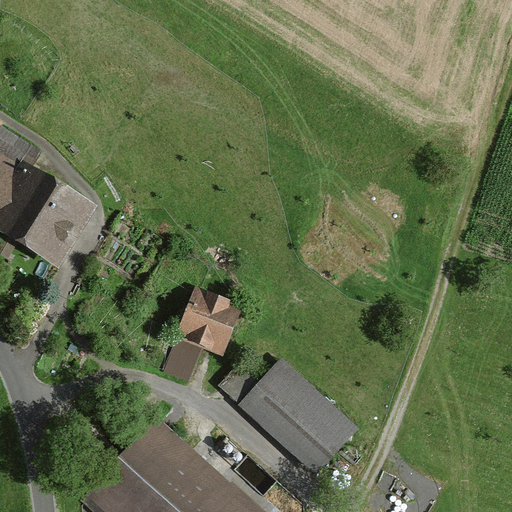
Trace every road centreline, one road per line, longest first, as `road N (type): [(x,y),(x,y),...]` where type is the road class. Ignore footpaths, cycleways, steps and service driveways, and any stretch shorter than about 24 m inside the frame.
road 1 (track): [(511,67),(373,471),(344,511)]
road 2 (track): [(317,511),(210,409),(165,388),(113,378),(75,387),(39,411)]
road 3 (residential): [(0,350),(39,411),(50,511)]
